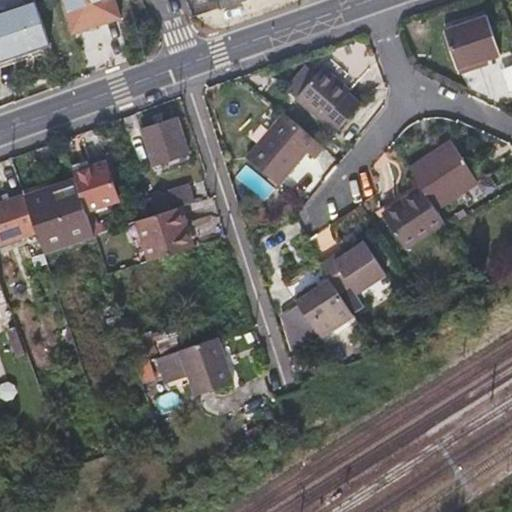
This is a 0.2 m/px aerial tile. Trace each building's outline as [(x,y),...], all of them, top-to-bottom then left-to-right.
[(31,0),(0,11),(0,62),(13,58),(11,52),(48,40),(33,0),(31,0)] [(61,0),(73,35),(121,20),(113,0),(61,0)] [(217,0),(221,8),(241,0),(217,0)] [(472,67),(471,64),(470,61),(486,56),(498,53),(485,16),(444,30),(458,72),(472,67)] [(488,62),(486,56),(470,61),(471,64),(472,67),(488,62)] [(338,82),(329,75),(320,67),(294,98),(334,130),(357,103),(335,86),(338,82)] [(248,157),(263,170),(279,184),(308,151),(314,156),(322,146),(283,113),(248,157)] [(187,148),(181,132),(176,115),(143,126),(154,161),(187,148)] [(421,189),(435,209),(478,181),(450,141),(407,168),(418,183),(421,189)] [(75,175),(87,209),(119,197),(106,159),(73,170),(75,175)] [(51,249),(73,241),(95,233),(87,209),(75,175),(30,192),(51,249)] [(180,205),(188,202),(196,200),(190,182),(166,191),(167,193),(149,199),(154,213),(180,205)] [(418,183),(378,210),(383,217),(403,203),(402,202),(421,189),(418,183)] [(383,217),(394,233),(405,249),(444,222),(435,209),(421,189),(402,202),(403,203),(383,217)] [(27,192),(9,199),(0,202),(0,230),(4,240),(40,227),(27,192)] [(201,241),(188,202),(180,205),(193,244),(201,241)] [(180,205),(154,213),(142,217),(155,257),(193,244),(180,205)] [(118,225),(116,220),(115,216),(104,220),(107,228),(118,225)] [(331,283),(339,295),(351,286),(357,296),(386,275),(364,243),(350,253),(337,262),(334,258),(320,267),(331,283)] [(350,253),(347,249),(334,258),(337,262),(350,253)] [(355,319),(347,307),(339,295),(331,283),(316,293),(313,290),(298,300),(324,339),(355,319)] [(304,344),(319,334),(299,303),(284,312),(304,344)] [(18,356),(30,350),(18,326),(6,332),(18,356)] [(238,379),(230,356),(222,333),(184,346),(201,391),(238,379)]
